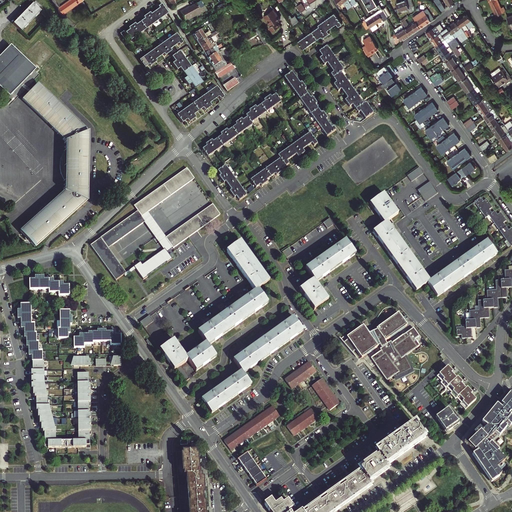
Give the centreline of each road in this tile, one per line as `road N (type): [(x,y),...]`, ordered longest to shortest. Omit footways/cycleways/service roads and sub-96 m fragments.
road 1 (residential): [(355,135),(293,55),(183,144)]
road 2 (residential): [(318,339),(393,292),(473,375),(494,385)]
road 3 (residential): [(0,287),(40,476)]
road 4 (residential): [(183,144),(106,33),(153,0)]
road 5 (residential): [(355,135),(377,119),(393,121),(452,199),(489,184)]
road 6 (residential): [(125,325),(208,267),(209,240),(237,219)]
road 7 (residential): [(183,406),(230,373),(231,354),(296,309)]
road 8 (residential): [(489,184),(484,164),(407,54)]
road 9 (residential): [(290,298),(229,342),(220,366),(177,397)]
road 10 (residential): [(183,144),(72,250)]
road 11 (residential): [(205,438),(265,396),(280,367),(311,344)]
road 12 (residential): [(103,475),(101,388),(146,354)]
road 13 (residential): [(242,216),(355,135)]
road 14 (residential): [(103,475),(168,474),(167,439),(192,418)]
road 15 (unknown): [(229,101),(160,0)]
